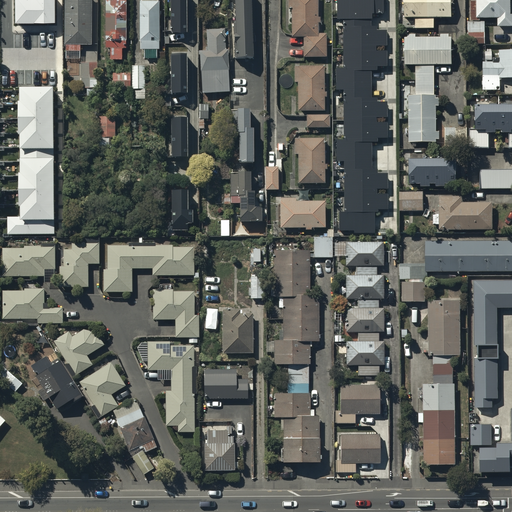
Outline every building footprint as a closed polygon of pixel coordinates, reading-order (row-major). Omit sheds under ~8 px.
[(55,21),(54,0),(15,0),(15,20),(55,21)] [(91,0),(65,0),(65,45),(66,45),(66,60),(81,60),(81,46),(92,46),(91,0)] [(126,50),(126,0),(106,0),(106,48),(111,48),(111,60),(123,60),(123,50),(126,50)] [(159,0),(140,0),(141,3),(140,3),(140,42),(142,42),(142,50),(145,50),(145,59),(157,59),(157,50),(159,50),(159,0)] [(186,0),(170,0),(171,31),(187,31),(186,0)] [(252,37),(250,0),(235,0),(236,38),(235,38),(235,46),(237,46),(237,63),(252,62),(252,44),(255,44),(255,37),(252,37)] [(317,0),(287,0),(288,11),(291,11),(290,40),(303,40),(303,60),(326,60),(326,36),(317,36),(317,26),(320,26),(320,21),(317,21),(317,0)] [(337,0),(337,20),(345,20),(345,68),(337,68),(337,89),(346,89),(346,139),(339,139),(339,159),(346,159),(346,212),(340,212),(340,231),(375,231),(375,208),(387,208),(386,174),(373,174),(373,140),(389,140),(389,99),(374,100),(374,68),(389,68),(389,28),(374,28),(374,14),(385,14),(384,0),(337,0)] [(404,0),(404,20),(416,20),(416,30),(434,30),(434,20),(452,20),(451,0),(404,0)] [(510,0),(476,0),(477,3),(470,3),(471,23),(468,23),(468,46),(485,46),(485,23),(480,23),(480,21),(498,21),(498,29),(511,28),(511,16),(510,17),(510,0)] [(226,53),(225,31),(207,32),(208,54),(201,54),(203,95),(230,94),(229,53),(226,53)] [(415,37),(408,37),(408,39),(405,39),(405,67),(415,67),(415,99),(408,99),(408,145),(436,145),(436,141),(438,141),(438,134),(436,134),(436,108),(439,108),(439,100),(436,100),(436,97),(435,97),(435,86),(436,86),(436,77),(435,77),(435,67),(452,67),(452,39),(448,39),(448,35),(440,35),(440,40),(415,40),(415,37)] [(493,64),(484,65),(484,92),(500,92),(500,81),(511,80),(511,52),(499,52),(499,60),(493,60),(493,64)] [(188,53),(172,54),(172,92),(188,92),(188,53)] [(98,64),(81,64),(81,90),(88,90),(87,99),(95,99),(95,90),(98,90),(98,64)] [(324,68),(294,67),(294,85),(297,85),(297,114),(324,114),(324,68)] [(145,68),(132,68),(132,91),(145,91),(145,68)] [(130,87),(130,73),(113,73),(113,88),(130,87)] [(54,235),(53,87),(20,87),(20,101),(18,101),(18,135),(20,135),(20,172),(18,172),(18,207),(20,207),(20,217),(8,217),(8,235),(54,235)] [(250,129),(250,109),(237,109),(237,133),(239,133),(239,163),(254,163),(253,129),(250,129)] [(511,109),(476,110),(476,133),(470,133),(470,150),(488,150),(489,136),(496,136),(496,133),(501,133),(501,135),(509,135),(509,150),(511,149),(511,109)] [(187,117),(171,117),(171,155),(187,155),(187,117)] [(329,117),(306,117),(306,131),(329,131),(329,117)] [(115,139),(115,119),(99,119),(99,141),(98,141),(99,148),(105,148),(105,149),(109,149),(109,139),(115,139)] [(445,129),(445,149),(467,149),(467,129),(456,129),(456,126),(446,126),(446,129),(445,129)] [(324,141),(294,141),(294,157),(298,157),(298,186),(325,185),(324,141)] [(456,161),(410,161),(410,184),(422,184),(422,186),(431,186),(431,184),(436,184),(436,186),(446,186),(446,183),(456,183),(456,161)] [(278,169),(266,169),(266,193),(278,192),(278,169)] [(511,171),(480,172),(481,190),(511,190),(511,171)] [(249,196),(249,175),(230,175),(230,198),(237,198),(237,200),(239,200),(239,226),(261,226),(261,221),(265,221),(265,208),(261,208),(261,211),(254,211),(254,196),(249,196)] [(188,191),(172,191),(172,229),(188,229),(188,223),(193,223),(193,210),(188,210),(188,191)] [(423,194),(400,194),(400,213),(423,213),(423,194)] [(462,199),(439,200),(439,216),(432,216),(432,228),(440,228),(440,231),(493,231),(493,205),(462,206),(462,199)] [(297,200),(280,200),(280,231),(305,231),(305,232),(311,232),(311,230),(325,230),(325,204),(297,204),(297,200)] [(332,239),(314,239),(314,259),(332,259),(332,239)] [(208,240),(202,240),(202,260),(214,260),(214,248),(208,248),(208,240)] [(99,266),(99,241),(86,241),(86,244),(73,244),(73,252),(64,252),(64,268),(60,269),(60,289),(89,289),(88,266),(99,266)] [(511,243),(426,243),(426,265),(400,265),(400,282),(427,281),(427,273),(511,272),(511,243)] [(384,268),(384,244),(345,244),(345,246),(335,246),(335,259),(345,259),(345,269),(357,269),(357,277),(345,277),(345,302),(358,302),(358,310),(345,310),(345,335),(358,335),(358,343),(346,343),(346,367),(358,367),(358,378),(378,378),(378,367),(383,367),(383,344),(378,344),(378,335),(384,335),(384,309),(378,309),(378,302),(384,302),(384,277),(377,277),(377,268),(384,268)] [(129,248),(108,248),(108,272),(104,272),(104,294),(132,294),(132,271),(153,271),(153,277),(194,277),(194,280),(199,280),(199,275),(195,275),(195,249),(173,249),(173,247),(157,247),(157,245),(129,245),(129,248)] [(6,250),(6,278),(45,278),(45,271),(56,271),(56,248),(25,249),(25,250),(6,250)] [(309,299),(309,253),(273,253),(273,300),(278,300),(278,310),(282,310),(282,342),(274,342),(274,368),(287,368),(287,394),(276,394),(276,396),(274,396),(274,408),(270,408),(270,417),(273,417),(273,420),(280,420),(280,432),(283,432),(283,440),(284,440),(285,443),(282,443),(282,467),(321,467),(321,443),(317,443),(317,441),(318,441),(318,417),(314,417),(314,412),(310,412),(310,395),(308,395),(308,367),(309,367),(309,343),(318,343),(318,299),(309,299)] [(263,279),(251,279),(251,300),(263,300),(263,279)] [(498,283),(475,283),(474,348),(478,348),(478,361),(475,361),(474,410),(493,410),(493,401),(498,402),(499,344),(497,344),(498,310),(511,310),(511,283),(505,283),(505,280),(498,280),(498,283)] [(425,284),(403,284),(403,303),(425,304),(425,284)] [(23,287),(2,287),(2,315),(36,315),(36,319),(61,319),(61,304),(48,304),(48,298),(43,298),(43,285),(23,285),(23,287)] [(172,287),(152,287),(152,318),(174,318),(174,335),(188,335),(188,339),(196,339),(196,335),(198,335),(198,313),(193,313),(193,289),(172,289),(172,287)] [(455,387),(453,387),(453,358),(460,358),(461,303),(428,303),(428,358),(433,358),(433,385),(423,385),(423,416),(419,416),(419,425),(424,425),(424,466),(455,466),(455,387)] [(243,312),(223,312),(223,356),(254,356),(254,316),(243,316),(243,312)] [(68,327),(52,336),(74,372),(91,361),(86,352),(103,341),(96,329),(93,331),(91,327),(83,325),(71,332),(68,327)] [(169,338),(145,338),(145,366),(168,366),(168,387),(164,387),(164,422),(175,422),(175,428),(193,428),(193,390),(194,390),(194,363),(191,363),(191,342),(169,342),(169,338)] [(40,377),(36,379),(43,391),(38,394),(44,404),(49,401),(50,403),(51,402),(58,414),(76,404),(76,405),(81,402),(84,406),(86,405),(62,364),(61,364),(58,360),(51,364),(48,358),(31,368),(35,375),(38,374),(40,377)] [(110,358),(78,379),(91,401),(88,403),(96,415),(116,403),(109,391),(124,382),(110,358)] [(23,386),(1,366),(0,367),(0,381),(15,395),(23,386)] [(237,372),(205,371),(205,401),(249,401),(249,382),(237,382),(237,372)] [(380,386),(340,387),(340,412),(335,412),(335,425),(355,425),(355,416),(380,416),(380,386)] [(136,402),(114,412),(121,431),(120,431),(130,453),(140,449),(141,451),(144,450),(146,454),(157,449),(136,402)] [(491,426),(471,426),(471,448),(491,448),(491,426)] [(227,432),(208,432),(208,446),(205,446),(205,472),(235,472),(235,470),(240,470),(240,463),(235,463),(235,445),(234,445),(234,439),(231,439),(231,429),(227,429),(227,432)] [(380,436),(341,436),(341,462),(335,462),(335,474),(355,474),(355,466),(380,466),(380,436)] [(498,448),(497,448),(497,449),(489,449),(489,450),(482,450),(482,452),(480,452),(480,477),(510,476),(510,469),(511,468),(511,446),(508,447),(508,445),(505,445),(498,445),(498,448)] [(143,453),(133,459),(144,477),(154,470),(143,453)]
